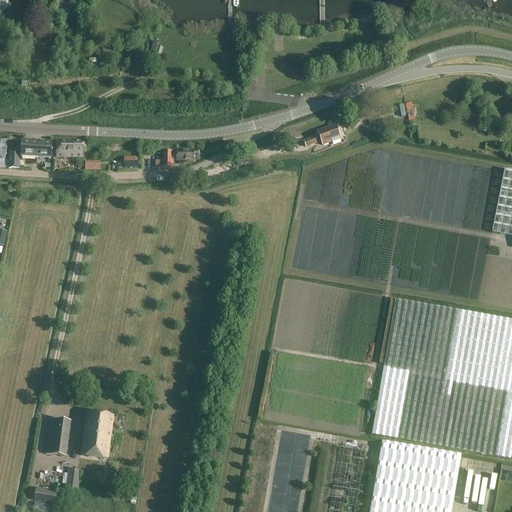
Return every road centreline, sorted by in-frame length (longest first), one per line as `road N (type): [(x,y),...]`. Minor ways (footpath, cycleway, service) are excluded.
road 1 (residential): [(0,171),(179,172),(275,120)]
road 2 (tertiary): [(275,120),(176,135),(0,126)]
road 3 (track): [(165,70),(27,128)]
road 4 (tertiary): [(275,120),(409,68)]
